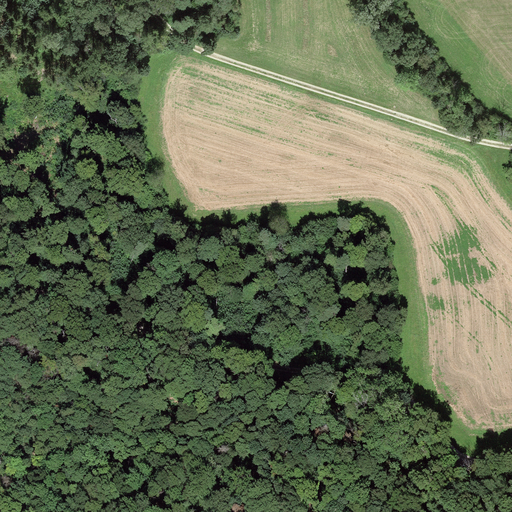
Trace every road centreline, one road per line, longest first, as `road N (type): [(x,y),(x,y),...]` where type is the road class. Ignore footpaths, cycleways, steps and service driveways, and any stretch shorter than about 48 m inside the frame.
road 1 (track): [(458,466),(397,392),(221,357),(0,275)]
road 2 (track): [(142,0),(176,41),(195,50),(511,147)]
road 3 (track): [(335,511),(392,478),(511,458)]
